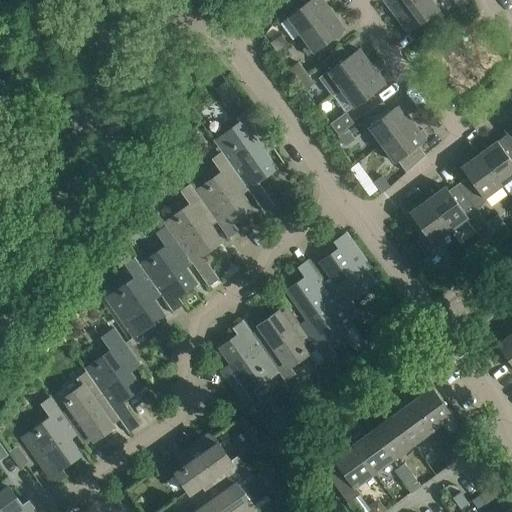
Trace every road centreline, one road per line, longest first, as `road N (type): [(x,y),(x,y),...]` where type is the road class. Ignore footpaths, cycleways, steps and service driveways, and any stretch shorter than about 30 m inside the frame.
road 1 (residential): [(97,511),(93,478),(177,415),(194,330),(240,299),(275,246),(346,194)]
road 2 (tertiary): [(0,267),(80,132),(114,10)]
road 3 (residential): [(503,449),(495,399),(365,223)]
road 4 (residential): [(346,194),(247,49)]
road 5 (residential): [(458,137),(353,0)]
road 6 (residential): [(247,49),(212,18),(114,10)]
road 7 (residential): [(365,223),(458,137)]
